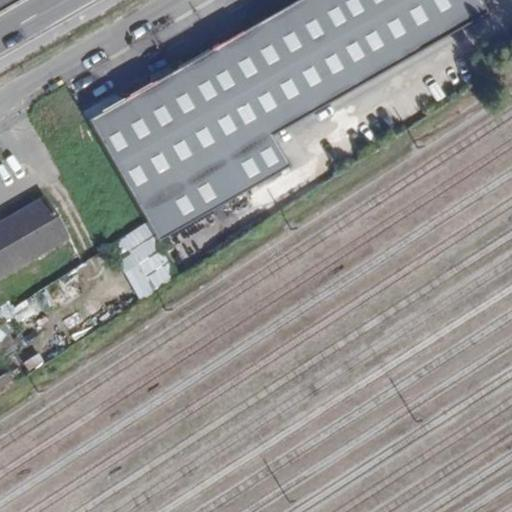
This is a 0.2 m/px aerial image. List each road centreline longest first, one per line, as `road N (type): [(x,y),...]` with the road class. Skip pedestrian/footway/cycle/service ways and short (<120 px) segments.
road 1 (unclassified): [(0,107),(189,0)]
road 2 (unknown): [(0,191),(37,174),(52,179),(109,291)]
